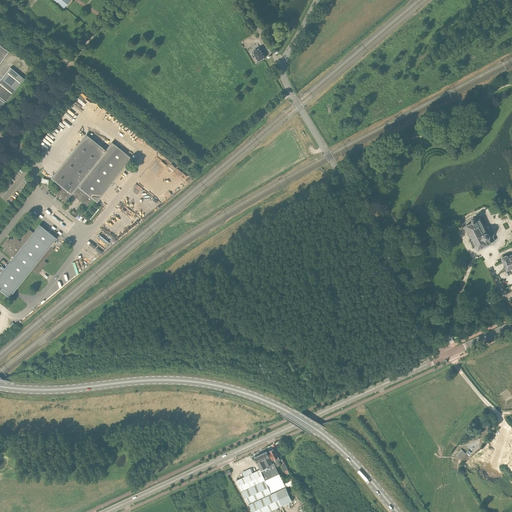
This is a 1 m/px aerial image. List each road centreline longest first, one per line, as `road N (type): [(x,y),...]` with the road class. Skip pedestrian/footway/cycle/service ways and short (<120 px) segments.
road 1 (tertiary): [(0,386),(177,380),(233,389),(318,431),(396,511)]
road 2 (unclassified): [(448,354),(283,77),(282,63),(316,0)]
road 3 (tertiary): [(107,511),(448,354)]
